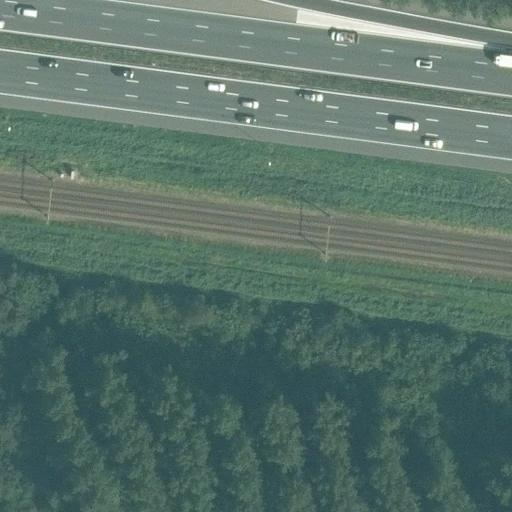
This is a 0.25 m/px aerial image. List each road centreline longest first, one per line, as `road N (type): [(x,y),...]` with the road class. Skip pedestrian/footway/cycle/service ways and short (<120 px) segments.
road 1 (track): [(511,365),(0,292),(0,511)]
road 2 (motorway): [(511,74),(0,7)]
road 3 (motorway): [(0,72),(511,138)]
road 4 (motorway): [(511,59),(292,0)]
